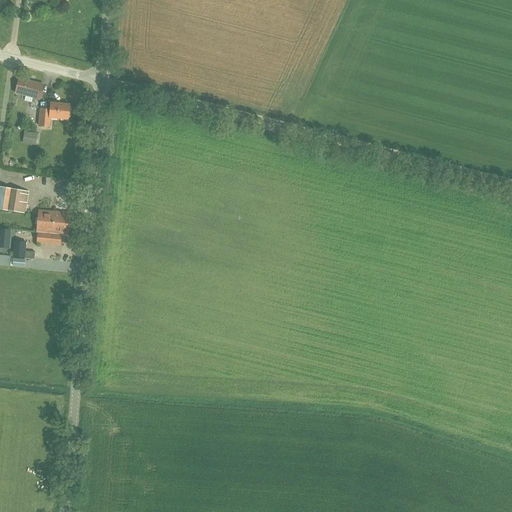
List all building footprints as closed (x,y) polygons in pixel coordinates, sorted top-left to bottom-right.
[(40,100),(44,85),(19,79),(16,93),(40,100)] [(68,120),(70,104),(50,102),(50,109),(40,108),(38,126),(51,128),(51,118),(68,120)] [(35,145),(35,144),(37,133),(25,132),(23,143),(35,145)] [(0,209),(26,214),(29,191),(0,186),(0,209)] [(69,213),(55,212),(39,210),(37,232),(36,243),(61,246),(62,234),(68,235),(69,213)] [(34,259),(35,252),(25,251),(26,242),(15,241),(13,257),(25,259),(25,258),(34,259)] [(25,260),(13,258),(13,265),(24,266),(25,260)]
